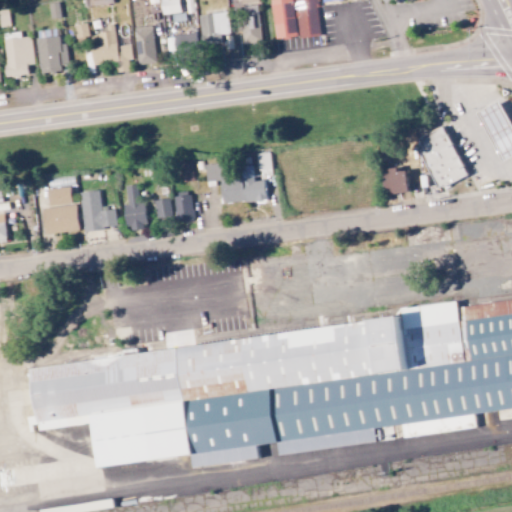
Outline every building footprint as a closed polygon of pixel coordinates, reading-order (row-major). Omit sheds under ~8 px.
[(178,0),(160,0),(161,14),(179,14),(178,0)] [(270,0),(275,39),(298,37),(298,38),(320,36),(316,0),(270,0)] [(59,18),(57,3),(48,4),(49,19),(59,18)] [(241,6),(243,45),(260,44),(258,6),(241,6)] [(229,34),(227,12),(198,15),(201,43),(219,42),(218,35),(229,34)] [(88,39),(87,23),(74,25),(76,40),(88,39)] [(152,26),(133,28),(136,65),(155,63),(152,26)] [(114,63),(116,73),(128,71),(127,60),(132,60),(130,45),(115,46),(113,27),(97,29),(99,48),(85,50),(88,73),(94,73),(93,65),(114,63)] [(27,75),(26,65),(33,64),(30,37),(20,38),(20,32),(1,34),(6,77),(27,75)] [(166,53),(197,52),(196,35),(166,36),(166,53)] [(36,38),(40,74),(60,72),(57,36),(36,38)] [(478,115),(500,103),(511,125),(511,158),(504,163),(478,115)] [(467,176),(438,191),(413,140),(442,126),(467,176)] [(257,154),(259,177),(271,176),(269,153),(257,154)] [(222,204),(265,200),(264,180),(253,181),(252,167),(239,168),(239,175),(228,176),(227,163),(204,165),(205,182),(220,180),(222,204)] [(405,170),(382,172),(384,195),(407,193),(405,170)] [(123,186),(127,230),(145,228),(143,202),(138,203),(137,185),(123,186)] [(71,205),(70,188),(47,189),(48,206),(71,205)] [(79,193),(83,231),(116,228),(114,210),(101,211),(99,191),(79,193)] [(173,196),(175,222),(193,220),(190,195),(173,196)] [(171,218),(169,199),(153,200),(155,219),(171,218)] [(79,230),(75,204),(41,209),(45,235),(79,230)] [(27,362),(33,417),(26,418),(27,426),(37,425),(37,431),(90,425),(95,468),(190,457),(191,468),(258,461),(256,446),(276,444),(277,454),(375,444),(373,428),(401,425),(402,437),(476,429),(474,413),(511,409),(511,298),(455,305),(456,314),(27,362)]
